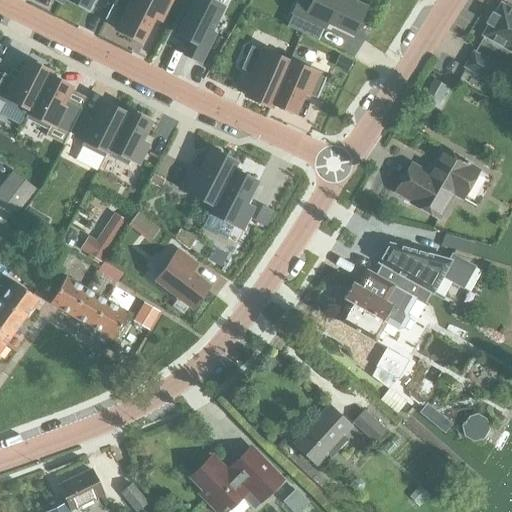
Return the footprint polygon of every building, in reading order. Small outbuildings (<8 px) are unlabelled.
[(117,26),(115,29),(141,41),(153,16),(162,21),(172,0),(130,0),(125,11),(117,26)] [(194,0),(177,34),(190,41),(184,54),(200,62),(214,34),(210,32),(222,7),(208,0),(194,0)] [(298,0),(286,26),(317,40),(326,21),(351,33),(363,8),(347,0),(311,0),(309,5),(298,0)] [(112,4),(104,19),(117,26),(125,11),(121,9),(112,4)] [(491,24),(485,35),(511,49),(511,8),(503,4),(497,14),(494,13),(494,14),(496,16),(492,23),(489,22),(489,23),(491,24)] [(250,46),(240,69),(255,75),(246,96),(269,106),(289,61),(288,61),(288,62),(250,46)] [(490,79),(499,64),(476,50),(466,64),(490,79)] [(3,73),(0,78),(0,101),(26,115),(25,118),(49,72),(26,60),(16,80),(3,73)] [(289,61),(269,106),(270,107),(271,103),(294,113),(303,92),(316,97),(324,78),(289,61)] [(49,72),(25,118),(48,130),(50,124),(68,133),(81,109),(63,100),(69,87),(48,76),(49,72)] [(447,99),(451,79),(432,75),(428,94),(447,99)] [(84,118),(75,136),(83,140),(81,146),(103,157),(126,110),(124,114),(102,102),(92,122),(84,118)] [(126,110),(103,157),(104,157),(105,154),(127,165),(130,159),(139,164),(148,146),(139,141),(149,122),(126,110)] [(462,201),(481,169),(472,165),(472,164),(442,147),(427,172),(411,163),(394,192),(409,201),(408,202),(440,220),(454,197),(462,201)] [(190,168),(179,188),(212,205),(208,212),(209,212),(234,162),(210,150),(199,172),(190,168)] [(234,162),(209,212),(233,224),(242,229),(253,209),(244,204),(255,182),(231,170),(235,162),(234,162)] [(4,180),(27,197),(34,187),(12,169),(4,180)] [(0,192),(19,206),(27,197),(4,180),(0,185),(0,192)] [(0,206),(12,215),(19,206),(0,192),(0,206)] [(0,222),(4,226),(12,215),(0,206),(0,222)] [(140,208),(129,221),(151,239),(162,225),(140,208)] [(80,249),(101,263),(128,223),(114,213),(96,240),(89,235),(80,249)] [(193,243),(197,231),(179,226),(176,239),(193,243)] [(380,265),(375,274),(423,301),(424,302),(429,293),(431,294),(442,275),(463,287),(475,265),(452,252),(448,258),(388,241),(376,263),(380,265)] [(226,263),(232,250),(218,243),(211,257),(226,263)] [(178,250),(156,280),(191,307),(207,286),(189,272),(195,263),(178,250)] [(104,258),(99,267),(118,278),(123,269),(104,258)] [(347,302),(336,320),(374,342),(385,323),(396,329),(402,328),(408,318),(407,312),(414,300),(426,306),(427,304),(424,302),(423,301),(375,274),(374,273),(364,268),(355,284),(352,282),(342,299),(347,302)] [(70,315),(85,289),(64,276),(49,303),(70,315)] [(0,297),(0,301),(23,318),(37,299),(12,281),(0,297)] [(90,327),(105,300),(85,289),(70,315),(90,327)] [(144,298),(134,318),(153,327),(163,307),(144,298)] [(105,300),(90,327),(110,338),(125,312),(105,300)] [(0,330),(9,337),(23,318),(0,301),(0,330)] [(0,349),(9,337),(0,330),(0,349)] [(371,375),(371,376),(387,388),(388,387),(395,377),(398,379),(409,360),(386,347),(375,366),(376,367),(371,375)] [(383,397),(401,408),(408,397),(389,386),(383,397)] [(317,466),(352,427),(327,405),(292,443),(317,466)] [(479,439),(493,421),(475,408),(462,426),(479,439)] [(373,442),(385,429),(363,409),(351,422),(373,442)] [(284,479),(260,455),(251,445),(226,470),(211,455),(189,477),(201,489),(197,492),(216,511),(219,511),(225,507),(228,511),(241,498),(253,510),(284,479)] [(65,502),(44,511),(71,511),(103,495),(90,468),(57,484),(65,502)] [(135,511),(136,511),(147,503),(131,483),(120,492),(135,511)] [(293,511),(297,511),(308,501),(296,488),(283,501),(293,511)]
